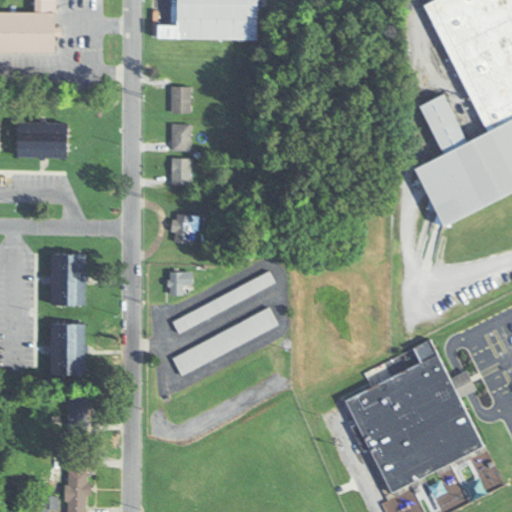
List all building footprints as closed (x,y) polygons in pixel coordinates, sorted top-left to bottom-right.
[(0,52),(56,53),(56,28),(54,28),(53,0),(33,0),(33,12),(0,11),(0,52)] [(511,0),(424,0),(425,0),(483,133),(464,142),(443,95),(419,105),(442,156),(415,168),(440,224),(511,192),(511,0)] [(171,114),(190,114),(190,87),(171,87),(171,114)] [(67,123),(15,123),(15,159),(67,159),(67,123)] [(170,152),(190,152),(190,124),(170,124),(170,152)] [(190,159),(170,159),(170,185),(190,185),(190,159)] [(192,245),(199,219),(176,212),(169,238),(192,245)] [(50,305),(85,305),(85,254),(50,254),(50,305)] [(168,296),(188,296),(188,272),(168,272),(168,296)] [(170,356),(179,374),(277,328),(269,310),(170,356)] [(49,375),(85,375),(85,324),(49,324),(49,375)] [(387,492),(483,450),(460,399),(475,392),(466,372),(448,380),(430,341),(413,349),(420,365),(345,399),(387,492)] [(68,396),(68,415),(90,415),(90,396),(68,396)] [(66,511),(87,511),(86,462),(65,463),(66,511)] [(56,510),(56,495),(29,495),(29,511),(48,511),(48,510),(56,510)]
